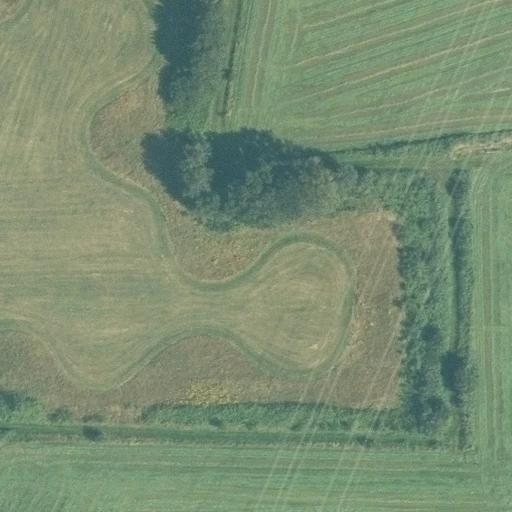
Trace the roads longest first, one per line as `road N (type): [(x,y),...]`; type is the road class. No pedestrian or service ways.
road 1 (track): [(439,156),(229,182),(212,168),(210,139),(229,0)]
road 2 (track): [(449,431),(439,156)]
